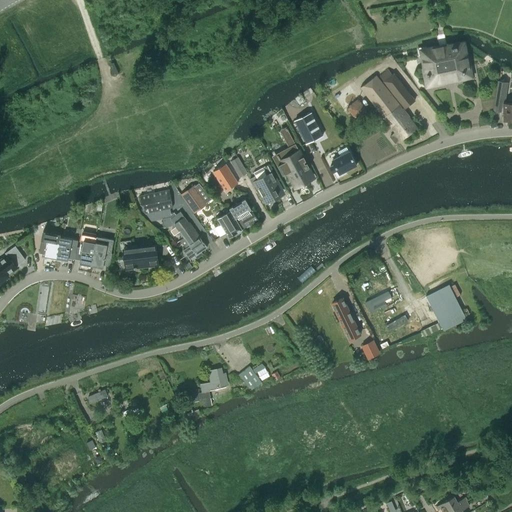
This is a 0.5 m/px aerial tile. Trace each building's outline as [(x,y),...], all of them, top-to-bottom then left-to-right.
[(448,44),(427,49),(432,69),(429,69),(433,84),(470,74),(467,60),(470,59),(466,45),(449,50),(448,44)] [(118,65),(114,67),(118,79),(123,77),(118,65)] [(385,81),(384,82),(405,108),(416,100),(394,73),(393,74),(389,69),(380,76),(385,81)] [(377,75),(361,87),(396,132),(391,136),(396,143),(402,139),(403,140),(418,128),(377,75)] [(495,94),(495,106),(503,106),(503,121),(511,120),(511,103),(504,104),(508,83),(497,81),(495,94)] [(358,99),(347,108),(356,119),(367,111),(358,99)] [(323,135),(311,112),(294,120),(306,144),(323,135)] [(286,169),(296,188),(310,181),(302,167),(307,164),(309,168),(310,168),(300,149),(294,152),(297,159),(288,164),(286,160),(279,164),(283,171),(286,169)] [(331,166),(335,175),(339,172),(340,175),(357,166),(349,151),(333,160),(335,164),(331,166)] [(238,156),(230,161),(240,177),(248,173),(238,156)] [(213,170),(225,190),(239,181),(226,161),(213,170)] [(270,164),(264,168),(255,173),(257,176),(251,179),(255,186),(257,185),(267,203),(280,196),(274,184),(278,181),(280,184),(270,164)] [(147,213),(171,208),(174,207),(168,182),(143,188),(144,194),(140,195),(143,211),(147,213)] [(207,204),(206,203),(212,199),(199,183),(194,186),(183,195),(196,212),(207,204)] [(230,207),(243,229),(259,220),(253,209),(250,211),(249,210),(251,209),(245,198),(230,207)] [(243,229),(230,207),(224,211),(226,214),(219,218),(230,237),(243,229)] [(171,208),(147,213),(152,221),(162,219),(163,220),(172,218),(172,215),(171,208)] [(172,218),(163,220),(164,227),(172,225),(171,230),(176,226),(178,229),(179,228),(179,230),(189,223),(182,212),(177,215),(175,212),(172,215),(172,218)] [(180,241),(195,230),(190,222),(189,223),(179,230),(179,228),(178,229),(179,231),(175,234),(176,235),(180,235),(181,234),(183,237),(180,240),(180,241)] [(189,244),(200,236),(195,230),(180,241),(186,249),(190,245),(189,244)] [(80,262),(92,264),(95,250),(94,250),(96,236),(82,234),(80,247),(78,259),(80,260),(80,262)] [(60,241),(57,257),(68,260),(69,258),(75,259),(77,247),(76,246),(77,240),(60,236),(59,240),(60,241)] [(95,250),(92,264),(104,266),(104,265),(110,266),(115,240),(97,236),(95,250)] [(207,247),(200,236),(189,244),(190,245),(186,249),(184,250),(190,259),(195,256),(197,259),(204,255),(201,251),(207,247)] [(45,255),(57,257),(60,241),(59,240),(42,237),(41,240),(39,253),(45,254),(45,255)] [(157,244),(124,249),(127,269),(160,264),(157,244)] [(0,283),(9,277),(8,275),(18,268),(17,267),(26,260),(16,246),(6,253),(8,256),(0,261),(0,283)] [(448,285),(427,296),(439,322),(421,331),(423,336),(463,317),(448,285)] [(388,291),(365,302),(370,313),(386,305),(384,301),(391,297),(388,291)] [(360,334),(343,298),(332,303),(349,339),(360,334)] [(404,315),(386,325),(389,331),(407,322),(404,315)] [(379,352),(373,340),(362,346),(368,357),(379,352)] [(249,366),(238,374),(248,389),(260,381),(249,366)] [(211,382),(200,384),(202,392),(191,395),(193,402),(203,400),(204,406),(212,405),(209,390),(226,386),(225,385),(227,384),(225,373),(222,373),(221,368),(208,371),(211,382)] [(105,390),(88,397),(90,403),(107,396),(105,390)] [(130,409),(123,412),(125,417),(133,413),(130,409)] [(198,409),(186,414),(188,419),(200,413),(198,409)] [(100,443),(106,441),(101,430),(95,432),(100,443)] [(441,508),(443,511),(448,511),(466,501),(464,497),(457,502),(454,496),(436,506),(438,509),(441,508)] [(466,501),(448,511),(463,511),(462,509),(469,505),(466,501)] [(395,502),(389,504),(391,511),(392,511),(398,510),(395,502)]
